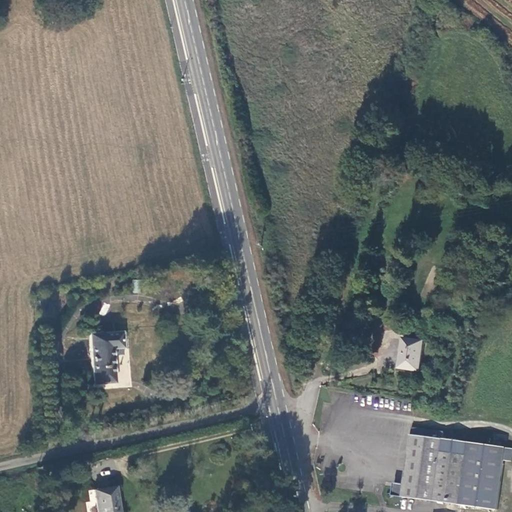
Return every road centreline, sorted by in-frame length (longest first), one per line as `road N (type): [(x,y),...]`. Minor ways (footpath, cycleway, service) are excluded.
road 1 (secondary): [(183,0),(277,403)]
road 2 (unclassified): [(277,403),(0,467)]
road 3 (unknown): [(305,433),(312,391),(382,363),(399,337)]
